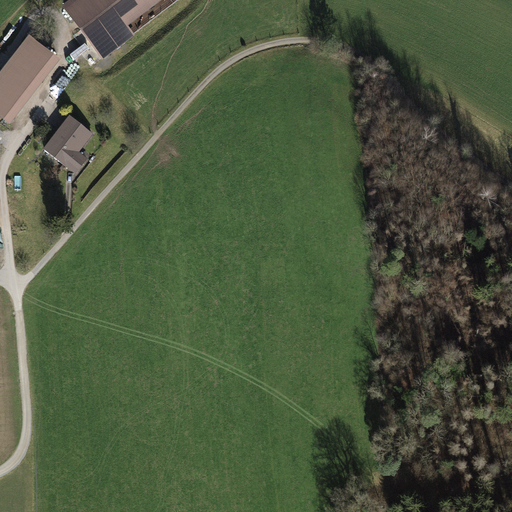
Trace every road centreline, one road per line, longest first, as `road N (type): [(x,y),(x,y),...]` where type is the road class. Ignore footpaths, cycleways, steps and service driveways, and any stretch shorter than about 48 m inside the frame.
road 1 (track): [(18,288),(202,84),(271,42),(327,40),(380,65),(440,134),(511,183)]
road 2 (track): [(0,471),(25,438),(18,288)]
